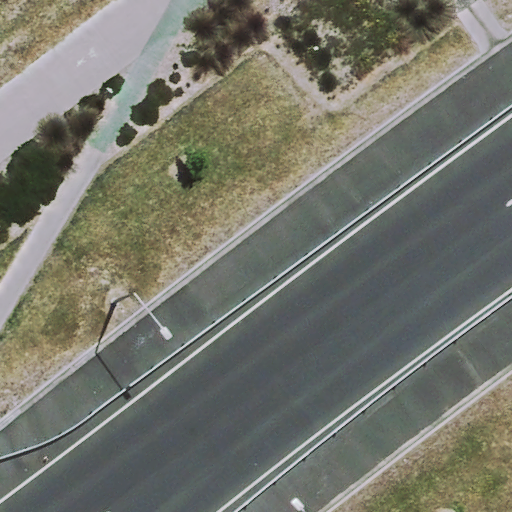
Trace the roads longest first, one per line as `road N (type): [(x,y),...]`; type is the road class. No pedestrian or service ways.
road 1 (secondary): [(45,511),(511,160)]
road 2 (secondary): [(511,248),(158,511)]
